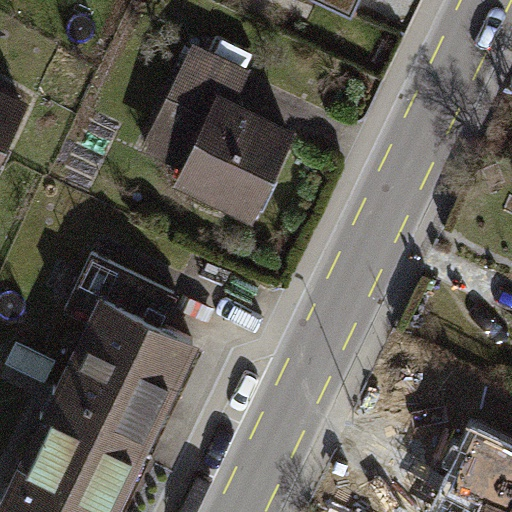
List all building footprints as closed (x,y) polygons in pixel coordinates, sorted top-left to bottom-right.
[(364,0),(312,0),(357,18),(364,0)] [(290,131),(230,103),(245,72),(194,47),(161,115),(201,134),(187,162),(181,175),(252,209),(290,131)] [(0,81),(0,175),(37,100),(0,81)] [(201,134),(161,115),(147,143),(187,162),(201,134)] [(3,505),(17,511),(108,511),(116,496),(162,400),(193,337),(161,321),(175,291),(93,251),(65,308),(93,321),(62,385),(55,382),(41,411),(48,414),(3,505)] [(53,358),(18,341),(8,360),(43,378),(53,358)] [(511,511),(511,482),(508,481),(501,496),(488,490),(477,511),(511,511)]
